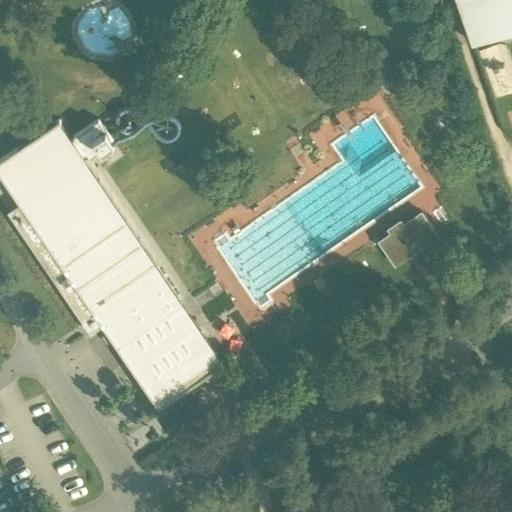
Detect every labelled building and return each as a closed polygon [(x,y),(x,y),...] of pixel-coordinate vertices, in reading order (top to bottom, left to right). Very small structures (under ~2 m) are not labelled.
[(456,0),(471,42),(473,41),(484,38),(502,31),(491,0),(456,0)] [(511,0),(491,0),(502,31),(511,27),(511,0)] [(126,341),(130,347),(134,353),(127,358),(128,360),(159,405),(172,396),(173,395),(225,360),(224,359),(222,360),(183,303),(86,158),(91,155),(113,141),(115,140),(99,117),(74,134),(75,135),(71,138),(59,120),(61,119),(60,117),(0,157),(0,170),(20,200),(8,208),(84,320),(91,330),(103,322),(108,329),(102,333),(105,337),(108,342),(113,338),(119,346),(125,341),(126,341)] [(378,238),(395,264),(439,234),(421,208),(403,220),(400,216),(386,225),(390,230),(378,238)] [(206,399),(186,413),(187,415),(192,422),(212,409),(206,399)] [(346,511),(342,501),(315,511),(346,511)]
